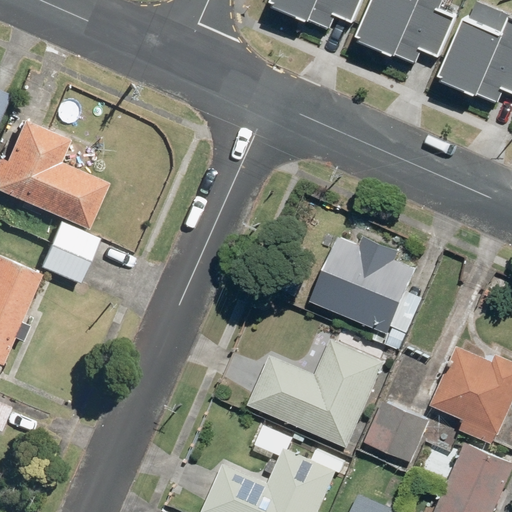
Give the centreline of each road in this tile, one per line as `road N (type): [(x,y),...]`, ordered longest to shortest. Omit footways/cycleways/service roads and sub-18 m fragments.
road 1 (residential): [(89,511),(271,102)]
road 2 (tertiary): [(271,102),(511,208)]
road 3 (tertiary): [(38,0),(178,61)]
